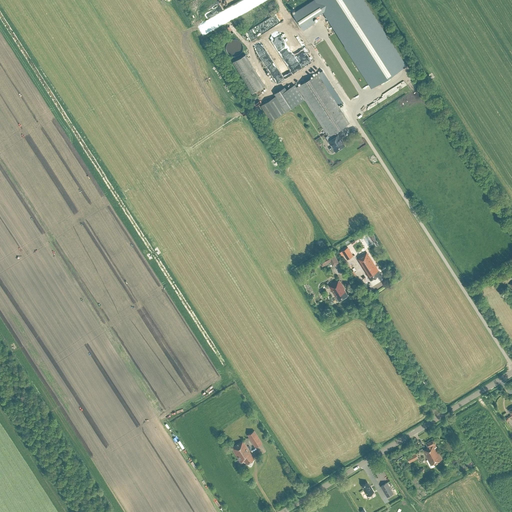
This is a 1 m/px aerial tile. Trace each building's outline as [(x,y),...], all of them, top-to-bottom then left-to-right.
[(315,0),(314,1),(312,0),(308,0),(290,12),(301,29),(312,22),(309,18),(324,8),(373,83),(407,61),(367,0),(315,0)] [(244,31),(249,40),(274,27),(272,23),(285,16),(282,11),(275,15),(244,31)] [(287,18),(271,27),(273,31),(279,28),(280,30),(290,24),(287,18)] [(307,64),(316,59),(302,33),(294,37),(298,43),(294,46),(291,40),(282,45),(291,60),(295,58),(300,67),(304,64),(303,63),(306,62),(307,64)] [(264,85),(245,54),(232,62),(252,93),(264,85)] [(282,60),(288,74),(296,71),(290,57),(282,60)] [(328,136),(334,132),(349,123),(317,73),(296,87),(304,99),(327,135),(328,136)] [(274,93),(276,95),(261,105),(271,120),(295,104),(304,99),(296,87),(294,83),(286,89),(284,86),(274,93)] [(328,136),(327,135),(324,137),(327,141),(331,147),(329,149),(331,153),(334,151),(335,151),(344,145),(340,138),(339,139),(334,132),(328,136)] [(347,259),(352,256),(353,255),(348,247),(342,251),(347,259)] [(333,266),(337,263),(339,262),(333,251),(319,260),(322,266),(330,261),(333,266)] [(370,280),(381,274),(367,252),(357,258),(370,280)] [(340,269),(347,266),(345,260),(338,263),(340,269)] [(345,288),(339,279),(329,285),(336,297),(336,296),(339,300),(348,295),(344,289),(345,288)] [(247,434),(255,446),(262,442),(254,430),(247,434)] [(428,447),(423,450),(431,465),(442,459),(434,444),(436,443),(433,439),(426,443),(428,447)] [(246,463),(254,459),(242,440),(231,447),(240,462),(244,460),(246,463)] [(407,457),(410,462),(418,458),(416,453),(407,457)] [(394,492),(387,481),(381,486),(387,497),(394,492)] [(364,490),(368,496),(374,493),(370,486),(369,486),(367,483),(362,486),(364,490)]
